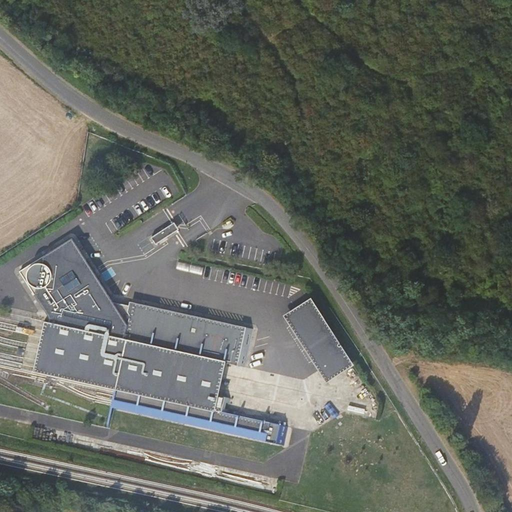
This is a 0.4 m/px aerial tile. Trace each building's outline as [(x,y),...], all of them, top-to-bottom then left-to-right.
[(168,227),(172,234),(178,230),(174,223),(168,227)] [(155,244),(172,234),(168,227),(151,238),(155,244)] [(252,329),(155,307),(149,333),(133,329),(137,309),(130,307),(109,301),(69,238),(15,272),(45,317),(43,322),(40,321),(28,370),(112,390),(109,407),(282,447),(286,426),(226,413),(229,398),(217,395),(224,364),(243,368),(252,329)] [(285,315),(320,371),(342,356),(307,300),(285,315)] [(149,333),(155,307),(130,302),(130,307),(137,309),(133,329),(149,333)] [(342,356),(320,371),(327,383),(349,368),(342,356)]
